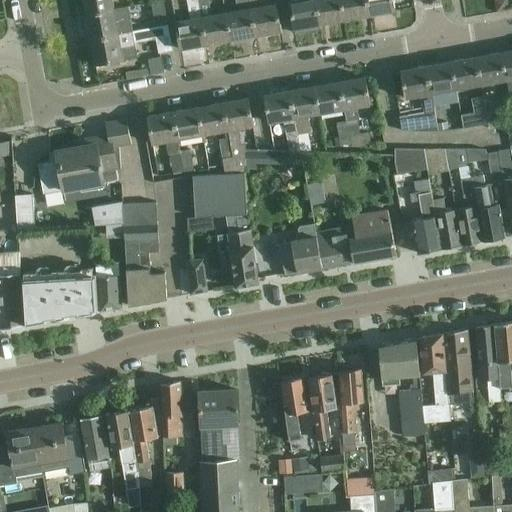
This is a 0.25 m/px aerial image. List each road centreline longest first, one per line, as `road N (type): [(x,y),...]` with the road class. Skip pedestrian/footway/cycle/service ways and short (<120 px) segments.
road 1 (residential): [(0,382),(86,366),(149,343),(511,278)]
road 2 (residential): [(29,44),(45,102),(426,36)]
